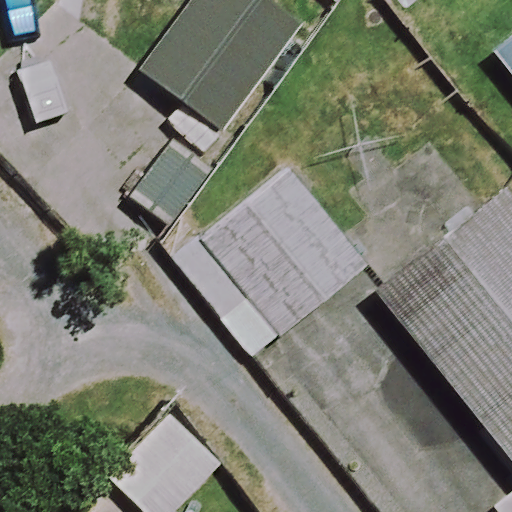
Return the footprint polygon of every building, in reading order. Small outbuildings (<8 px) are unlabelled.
[(295,34),(249,0),(189,0),(135,73),(219,136),(295,34)] [(171,140),(55,24),(0,79),(0,153),(79,232),(171,140)] [(511,41),(492,57),(511,81),(511,41)] [(358,274),(285,174),(172,257),(246,357),(358,274)] [(511,213),(496,194),(371,296),(511,469),(511,213)] [(171,511),(216,473),(167,419),(105,475),(139,511),(171,511)]
